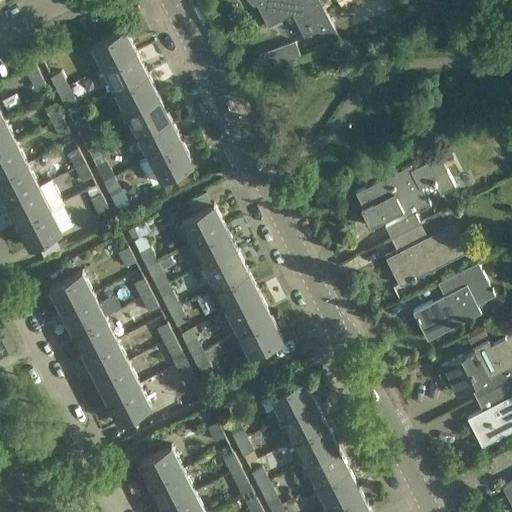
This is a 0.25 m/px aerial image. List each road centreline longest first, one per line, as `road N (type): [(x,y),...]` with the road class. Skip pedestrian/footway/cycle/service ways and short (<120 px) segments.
road 1 (tertiary): [(430,511),(169,0)]
road 2 (residential): [(110,494),(0,267)]
